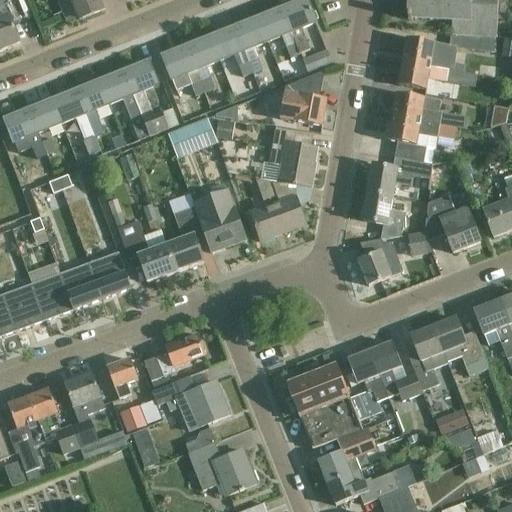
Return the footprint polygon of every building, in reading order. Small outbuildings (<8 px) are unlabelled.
[(0,0),(0,52),(19,45),(4,5),(2,2),(6,0),(0,0)] [(67,0),(59,3),(65,18),(67,23),(78,19),(79,21),(103,12),(98,0),(67,0)] [(407,0),(406,15),(408,16),(408,21),(411,22),(411,20),(451,22),(450,36),(468,36),(468,37),(495,38),(496,38),(497,20),(504,20),(504,0),(407,0)] [(301,30),(315,24),(307,3),(293,8),(291,3),(280,7),(300,56),(310,52),(301,30)] [(300,56),(280,7),(271,11),(273,17),(259,22),(268,45),(282,40),(290,60),(300,56)] [(242,24),(233,27),(244,55),(248,65),(257,61),(253,51),(268,45),(259,22),(244,28),(242,24)] [(244,55),(233,27),(223,32),(224,36),(211,41),(220,64),(234,59),(250,98),(260,94),(253,76),(248,65),(244,55)] [(494,50),(495,38),(468,37),(468,48),(494,50)] [(511,40),(504,39),(502,58),(511,59),(511,40)] [(406,40),(402,64),(429,68),(440,70),(444,47),(433,45),(406,40)] [(206,70),(220,64),(211,41),(197,47),(195,43),(187,46),(206,94),(215,91),(206,70)] [(177,55),(163,60),(176,93),(190,88),(195,99),(187,102),(192,112),(210,105),(206,94),(187,46),(175,51),(177,55)] [(331,65),(326,53),(303,62),(308,74),(331,65)] [(257,61),(248,65),(253,76),(262,72),(257,61)] [(402,64),(398,88),(425,92),(427,81),(446,84),(448,72),(440,70),(429,68),(402,64)] [(132,67),(123,71),(134,98),(133,98),(137,109),(138,108),(142,119),(141,120),(149,139),(168,131),(162,115),(153,118),(144,94),(157,89),(148,66),(134,71),(132,67)] [(114,80),(100,85),(109,108),(133,98),(134,98),(123,71),(112,75),(114,80)] [(321,101),(317,100),(322,75),(286,89),(280,121),(295,123),(295,124),(322,129),(325,110),(320,110),(321,101)] [(109,108),(100,85),(87,90),(85,86),(75,90),(85,117),(109,108)] [(67,98),(53,104),(62,127),(75,121),(85,144),(94,140),(90,129),(85,117),(75,90),(65,94),(67,98)] [(396,95),(392,118),(438,127),(457,130),(460,114),(441,110),(438,110),(440,103),(424,100),(396,95)] [(62,127),(53,104),(39,109),(37,104),(28,108),(39,136),(62,127)] [(39,136),(28,108),(18,112),(19,117),(5,123),(15,145),(39,136)] [(137,109),(127,113),(131,124),(141,120),(142,119),(138,108),(137,109)] [(238,108),(216,117),(238,120),(238,108)] [(434,152),(438,127),(392,118),(388,143),(398,144),(395,160),(422,165),(425,150),(434,152)] [(218,121),(215,138),(232,141),(235,124),(218,121)] [(212,133),(208,122),(169,138),(173,149),(212,133)] [(99,125),(90,129),(94,140),(103,136),(99,125)] [(508,129),(502,132),(506,144),(511,142),(508,129)] [(278,183),(274,184),(290,187),(290,186),(312,190),(315,173),(313,172),(317,150),(294,146),(295,136),(275,132),(269,165),(281,167),(278,183)] [(52,144),(43,147),(47,158),(57,154),(52,144)] [(47,158),(43,147),(33,152),(37,162),(47,158)] [(372,168),(367,196),(392,200),(394,186),(427,192),(432,166),(422,165),(395,160),(393,171),(372,168)] [(68,177),(58,181),(63,192),(72,189),(68,177)] [(58,181),(49,185),(53,196),(63,192),(58,181)] [(279,205),(250,216),(261,245),(277,238),(276,236),(305,225),(290,187),(274,184),(272,185),(271,184),(254,181),(262,202),(276,197),(279,205)] [(27,185),(34,201),(43,198),(36,182),(27,185)] [(511,188),(505,192),(509,203),(482,213),(493,240),(511,232),(511,188)] [(228,194),(194,207),(213,256),(247,243),(228,194)] [(389,213),(392,200),(367,196),(362,223),(383,227),(380,242),(400,239),(404,216),(389,213)] [(94,202),(99,223),(112,220),(107,198),(94,202)] [(425,222),(424,241),(428,244),(446,237),(453,255),(479,245),(470,221),(466,211),(450,217),(448,214),(452,212),(447,199),(427,207),(426,217),(428,221),(425,222)] [(151,207),(143,210),(148,224),(157,221),(151,207)] [(183,244),(167,250),(177,277),(205,267),(194,240),(204,236),(194,212),(174,219),(183,244)] [(122,216),(113,219),(119,234),(128,231),(122,216)] [(39,220),(30,224),(34,235),(44,231),(39,220)] [(5,229),(9,243),(30,236),(26,222),(5,229)] [(177,277),(167,250),(149,257),(138,227),(128,231),(119,234),(130,265),(139,261),(149,288),(177,277)] [(431,255),(427,243),(424,241),(424,236),(424,235),(408,238),(411,258),(431,255)] [(365,259),(358,262),(368,288),(390,279),(403,275),(391,245),(383,248),(381,242),(360,246),(365,259)] [(118,255),(89,266),(102,302),(131,291),(118,255)] [(89,266),(60,276),(73,312),(102,302),(89,266)] [(60,276),(32,287),(45,322),(73,312),(60,276)] [(32,287),(3,297),(16,333),(36,325),(45,322),(32,287)] [(511,295),(498,301),(508,326),(511,337),(511,295)] [(3,297),(0,298),(0,338),(16,333),(3,297)] [(511,337),(508,326),(498,301),(474,311),(488,346),(500,342),(507,360),(511,358),(511,337)] [(455,318),(432,327),(446,361),(461,356),(469,378),(489,371),(474,333),(463,337),(455,318)] [(446,361),(432,327),(411,336),(418,354),(409,358),(415,375),(415,376),(422,394),(422,392),(440,385),(432,367),(446,361)] [(165,348),(168,355),(143,364),(151,383),(175,374),(174,369),(204,358),(196,336),(165,348)] [(392,343),(369,352),(388,399),(398,395),(401,403),(422,394),(415,376),(395,383),(391,372),(402,368),(392,343)] [(377,403),(388,399),(369,352),(346,361),(356,386),(362,383),(366,395),(350,401),(358,422),(380,413),(377,403)] [(129,361),(106,369),(118,401),(130,397),(126,385),(137,381),(129,361)] [(361,432),(345,390),(345,389),(336,366),(287,386),(297,412),(297,411),(312,451),(337,441),(361,432)] [(92,376),(64,386),(79,426),(73,429),(81,450),(95,445),(96,444),(86,417),(105,410),(92,376)] [(157,407),(166,403),(170,412),(180,408),(182,414),(183,413),(190,430),(198,426),(199,429),(229,417),(216,383),(193,392),(188,378),(151,392),(157,407)] [(49,391),(29,399),(46,443),(56,440),(62,457),(80,450),(81,450),(73,429),(61,433),(55,417),(58,416),(49,391)] [(46,443),(29,399),(7,407),(16,431),(25,428),(33,448),(46,443)] [(462,405),(468,424),(485,418),(479,399),(462,405)] [(139,409),(121,415),(128,434),(146,428),(139,409)] [(449,418),(435,423),(438,430),(441,438),(455,433),(452,425),(449,418)] [(342,452),(317,462),(326,485),(351,475),(359,471),(355,459),(375,451),(367,430),(361,432),(337,441),(342,452)] [(0,461),(10,458),(0,432),(0,431),(0,461)] [(470,431),(446,440),(447,441),(448,443),(450,446),(452,447),(455,448),(457,450),(461,450),(465,449),(475,445),(470,431)] [(139,454),(153,450),(147,434),(134,439),(139,454)] [(417,435),(407,439),(410,446),(420,442),(417,435)] [(500,438),(480,446),(485,456),(504,448),(500,438)] [(81,450),(80,450),(85,462),(99,457),(95,445),(81,450)] [(243,453),(222,462),(216,446),(188,457),(203,494),(222,486),(227,499),(257,487),(243,453)] [(37,470),(38,469),(31,451),(18,456),(25,474),(37,470)] [(482,457),(475,460),(481,474),(489,471),(482,457)] [(37,470),(25,474),(28,483),(40,478),(37,470)] [(351,475),(326,485),(335,508),(360,498),(363,506),(380,499),(400,491),(392,473),(364,484),(359,471),(351,475)] [(417,511),(408,488),(400,491),(380,499),(384,511),(417,511)] [(438,511),(461,511),(458,497),(436,503),(438,511)]
